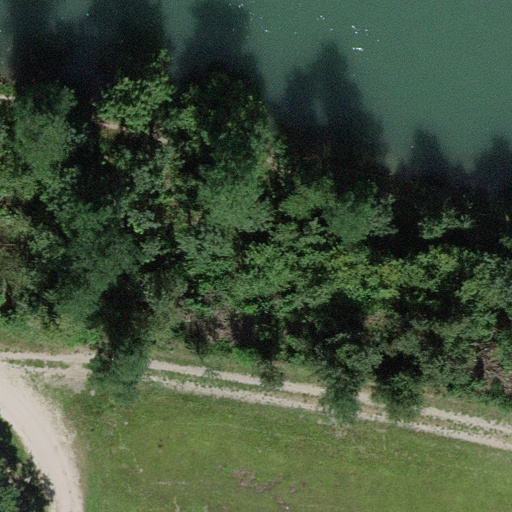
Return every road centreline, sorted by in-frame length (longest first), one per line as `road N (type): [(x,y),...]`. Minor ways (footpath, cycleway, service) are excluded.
road 1 (track): [(0,366),(286,389),(511,434)]
road 2 (track): [(66,511),(65,479),(43,426),(0,376)]
